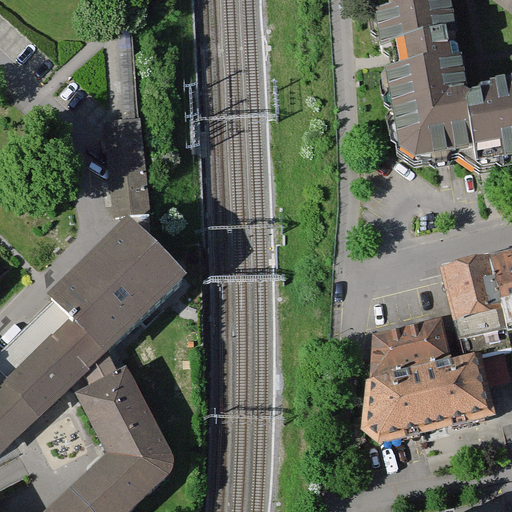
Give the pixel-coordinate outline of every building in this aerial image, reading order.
[(396,56),(465,47),(457,0),(451,0),(394,8),(396,21),(379,23),(384,58),(396,56)] [(481,161),(472,100),(465,47),(396,56),(399,78),(388,79),(398,150),(424,169),(481,161)] [(483,175),(511,170),(511,94),(472,100),(481,161),(483,175)] [(147,123),(107,126),(113,208),(154,248),(147,123)] [(43,426),(75,396),(112,363),(193,286),(154,248),(113,208),(109,204),(32,284),(54,308),(0,360),(0,378),(6,386),(43,426)] [(511,246),(485,254),(499,330),(511,326),(511,246)] [(494,390),(511,387),(499,330),(488,274),(446,284),(455,331),(374,347),(378,447),(496,427),(494,390)] [(112,363),(75,396),(110,461),(73,495),(88,511),(146,511),(175,486),(179,479),(178,468),(135,373),(120,380),(112,363)] [(43,426),(6,386),(0,391),(0,460),(3,463),(43,426)] [(88,511),(73,495),(57,511),(88,511)]
